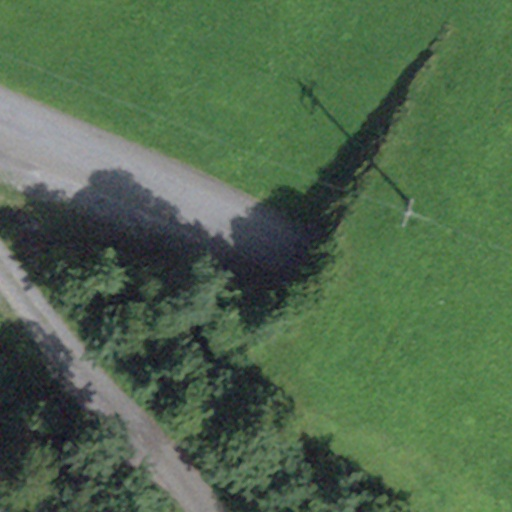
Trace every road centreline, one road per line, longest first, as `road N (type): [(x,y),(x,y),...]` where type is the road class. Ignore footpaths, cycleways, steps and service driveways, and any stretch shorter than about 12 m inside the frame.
road 1 (tertiary): [(0,117),(333,268),(511,362)]
road 2 (track): [(197,511),(0,263)]
